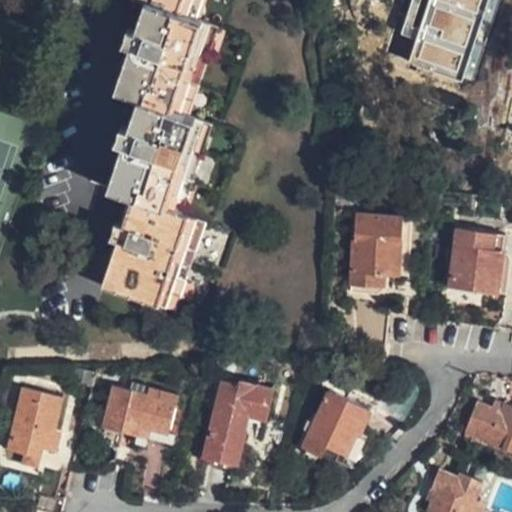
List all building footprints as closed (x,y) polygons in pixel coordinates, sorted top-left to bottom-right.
[(103,285),(159,303),(189,216),(166,206),(195,118),(172,110),(201,21),(180,12),(183,0),(143,0),(145,1),(137,30),(128,27),(121,42),(131,45),(117,90),(139,99),(130,128),(120,125),(115,140),(125,143),(111,187),(133,196),(123,226),(113,223),(109,237),(119,240),(103,285)] [(501,0),(411,0),(399,35),(412,39),(407,60),(472,84),(501,0)] [(356,214),(355,237),(351,238),(348,284),(381,287),(382,276),(396,276),(399,217),(356,214)] [(505,295),(510,264),(509,261),(508,258),(505,255),(502,254),(504,235),(456,227),(448,287),(505,295)] [(222,382),(206,456),(241,464),(251,415),(266,419),(275,388),(243,380),(241,384),(237,383),(237,386),(222,382)] [(112,387),(103,427),(124,431),(148,437),(167,441),(177,394),(146,387),(144,395),(112,387)] [(323,388),(296,445),(317,454),(322,444),(343,453),(355,430),(358,432),(369,408),(323,388)] [(19,389),(5,452),(25,456),(27,446),(55,452),(60,431),(55,429),(61,398),(19,389)] [(481,403),(467,433),(511,453),(511,407),(498,401),(494,409),(481,403)] [(466,511),(471,502),(478,483),(454,472),(453,476),(435,469),(428,487),(432,489),(423,511),(424,511),(466,511)] [(31,494),(27,509),(38,511),(61,511),(64,502),(31,494)] [(477,511),(481,506),(471,502),(466,511),(477,511)]
